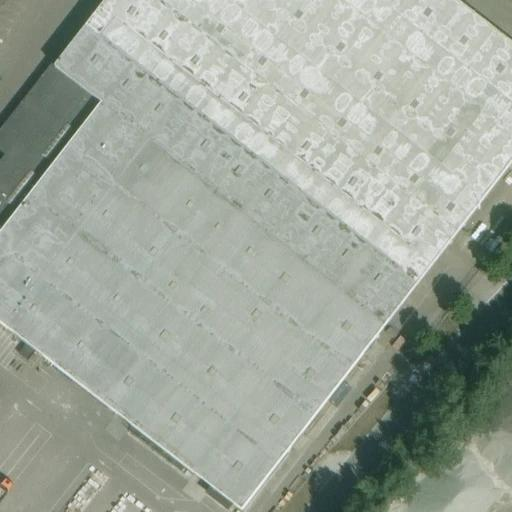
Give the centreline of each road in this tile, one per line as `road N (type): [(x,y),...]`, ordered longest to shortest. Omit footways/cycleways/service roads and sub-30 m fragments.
road 1 (unclassified): [(325,511),(511,295)]
road 2 (unknown): [(0,360),(200,511)]
